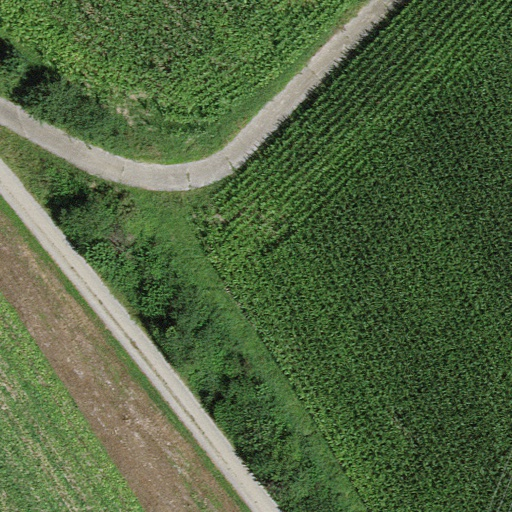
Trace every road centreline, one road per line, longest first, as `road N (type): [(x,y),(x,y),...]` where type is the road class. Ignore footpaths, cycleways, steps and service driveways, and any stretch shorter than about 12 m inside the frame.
road 1 (track): [(0,115),(171,176),(248,154),(390,0)]
road 2 (track): [(258,511),(0,179)]
